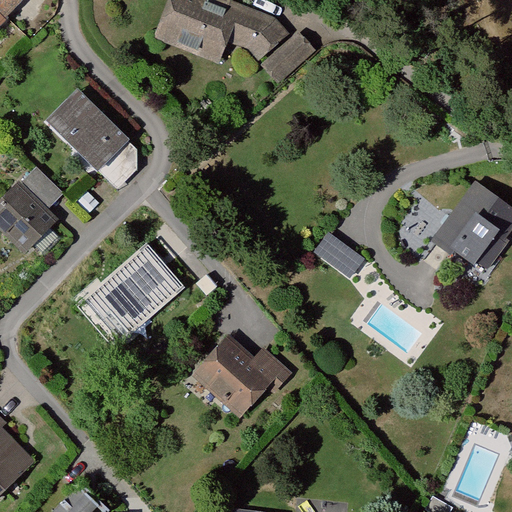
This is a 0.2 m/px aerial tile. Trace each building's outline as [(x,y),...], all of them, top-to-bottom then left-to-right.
[(0,0),(0,33),(31,0),(0,0)] [(281,23),(219,0),(173,0),(156,44),(222,71),(231,48),(250,55),(261,68),(294,40),(281,23)] [(320,56),(302,36),(264,70),(281,90),(320,56)] [(135,148),(76,88),(45,122),(116,192),(136,171),(135,148)] [(64,194),(36,166),(0,203),(0,230),(24,254),(59,219),(50,209),(64,194)] [(511,236),(511,208),(479,184),(435,244),(454,257),(457,253),(477,267),(480,263),(491,272),(510,246),(507,244),(511,236)] [(367,262),(332,235),(317,256),(352,282),(367,262)] [(186,290),(147,244),(91,295),(130,340),(186,290)] [(253,359),(227,335),(215,347),(203,361),(191,377),(239,421),(253,407),(266,390),(272,396),(291,374),(262,348),(253,359)] [(5,421),(0,415),(0,492),(34,460),(0,426),(5,421)] [(107,511),(108,511),(79,484),(51,511),(107,511)]
